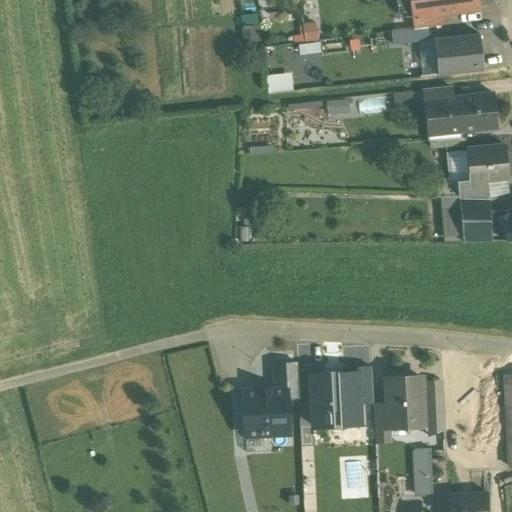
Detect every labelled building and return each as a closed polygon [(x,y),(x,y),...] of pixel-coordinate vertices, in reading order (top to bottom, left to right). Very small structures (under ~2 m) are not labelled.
[(411,0),(413,17),(437,14),(477,9),(475,0),(411,0)] [(437,14),(413,17),(415,29),(428,28),(439,26),(437,14)] [(320,21),(302,22),(303,39),(321,38),(320,21)] [(430,40),(428,28),(415,29),(392,32),(393,44),(418,41),(430,40)] [(418,41),(422,77),(480,70),(483,70),(479,35),(430,40),(418,41)] [(268,74),(269,91),(294,90),(293,72),(268,74)] [(449,87),(423,90),(424,103),(451,100),(449,87)] [(494,94),(456,98),(456,99),(459,125),(460,131),(497,127),(494,94)] [(329,113),(352,112),(351,98),(328,100),(329,113)] [(451,100),(424,103),(427,129),(444,127),(459,125),(456,99),(451,100)] [(444,127),(427,129),(428,141),(446,140),(444,127)] [(505,146),(465,150),(466,153),(469,180),(469,182),(487,180),(509,178),(505,146)] [(466,153),(448,154),(451,182),(469,180),(466,153)] [(487,180),(469,182),(469,180),(451,182),(435,184),(436,197),(436,198),(440,198),(460,199),(488,199),(487,180)] [(460,199),(440,198),(444,240),(464,238),(460,199)] [(488,199),(460,199),(464,238),(464,243),(492,243),(488,199)] [(511,211),(495,219),(506,242),(511,242),(511,211)] [(295,364),(275,364),(274,390),(286,390),(287,400),(297,400),(295,364)] [(343,369),(343,374),(358,373),(360,403),(374,403),(372,368),(343,369)] [(343,374),(311,376),(314,428),(361,426),(360,403),(358,373),(343,374)] [(459,407),(476,406),(474,373),(457,374),(459,407)] [(421,378),(386,379),(388,406),(389,427),(391,427),(424,425),(421,378)] [(274,390),(243,392),(244,436),(288,434),(287,400),(286,390),(274,390)] [(388,406),(374,407),(375,443),(391,442),(391,427),(389,427),(388,406)] [(433,496),(430,449),(420,449),(416,454),(418,497),(433,496)] [(487,511),(487,494),(449,496),(449,511),(487,511)]
